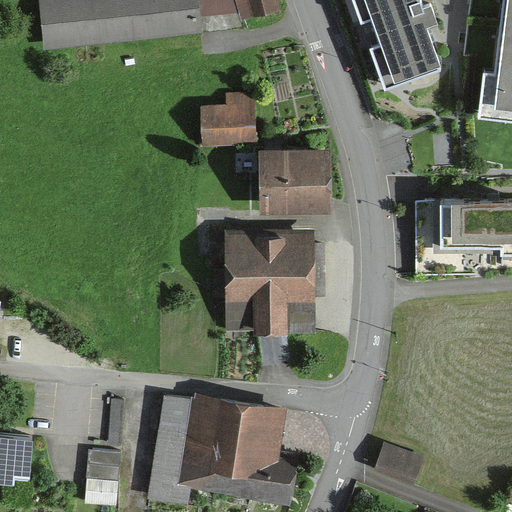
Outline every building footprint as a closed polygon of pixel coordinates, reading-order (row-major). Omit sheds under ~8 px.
[(274,0),(40,0),(45,51),(195,37),(193,18),(240,14),(240,18),(276,15),(274,0)] [(414,0),(350,0),(384,88),(441,66),(426,26),(432,24),(425,6),(418,9),(414,0)] [(511,0),(490,0),(479,121),(511,124),(511,0)] [(227,102),(201,103),(202,141),(254,139),(252,90),(227,90),(227,102)] [(252,152),(253,214),(328,214),(327,151),(252,152)] [(511,197),(411,197),(411,269),(511,268),(511,197)] [(305,233),(214,235),(216,314),(226,314),(227,341),(280,339),(279,310),(307,310),(305,233)] [(271,414),(130,397),(117,503),(180,511),(183,492),(277,504),(282,466),(264,464),(271,414)] [(0,474),(13,476),(14,466),(31,468),(34,432),(0,429),(0,474)] [(425,454),(385,439),(375,467),(415,482),(425,454)]
